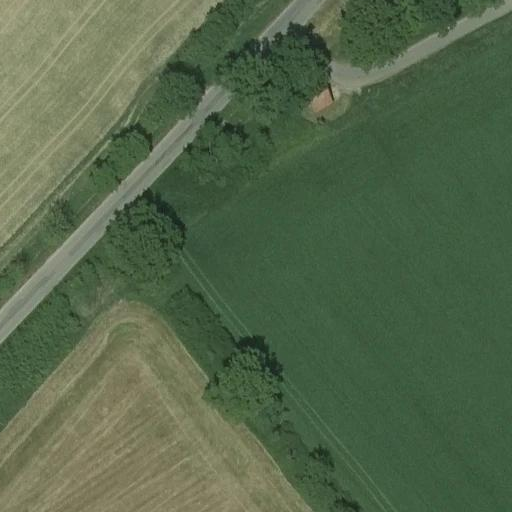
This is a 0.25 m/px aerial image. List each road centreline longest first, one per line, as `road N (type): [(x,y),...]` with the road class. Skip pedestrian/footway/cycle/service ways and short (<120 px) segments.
road 1 (unclassified): [(276,37),(0,329)]
road 2 (unclassified): [(511,2),(363,77),(334,71),(276,37)]
